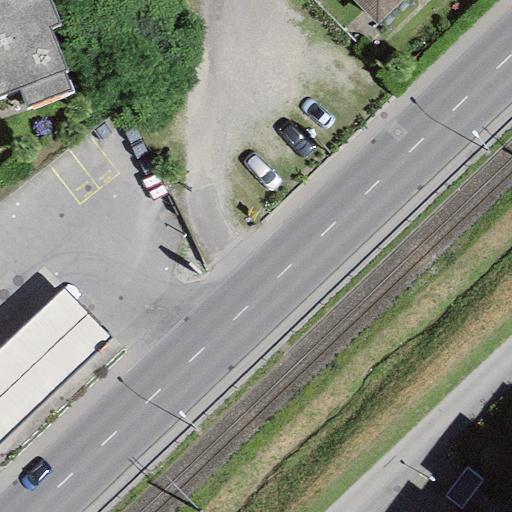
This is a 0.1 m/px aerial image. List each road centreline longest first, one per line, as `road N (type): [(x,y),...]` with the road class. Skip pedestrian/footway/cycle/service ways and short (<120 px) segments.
road 1 (secondary): [(29,511),(511,49)]
road 2 (residential): [(511,353),(352,511)]
